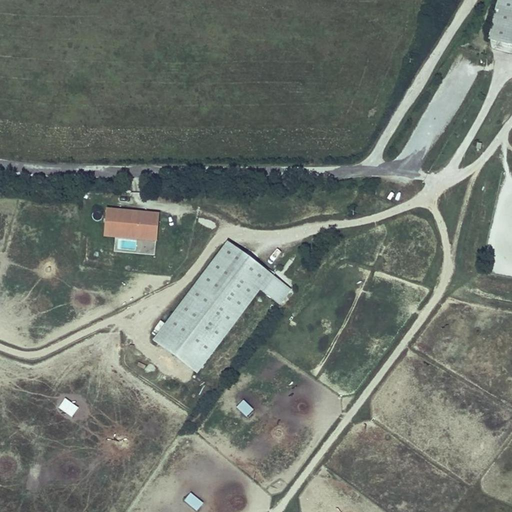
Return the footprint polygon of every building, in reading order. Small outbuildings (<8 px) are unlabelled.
[(511,0),(498,0),(489,38),(511,43),(511,0)] [(107,207),(104,236),(158,240),(160,212),(107,207)] [(152,341),(196,374),(260,290),(280,305),(292,289),(228,241),(152,341)] [(59,408),(73,418),(79,409),(66,399),(59,408)] [(237,407),(248,418),(255,411),(244,400),(237,407)] [(185,500),(197,510),(203,504),(191,493),(185,500)]
